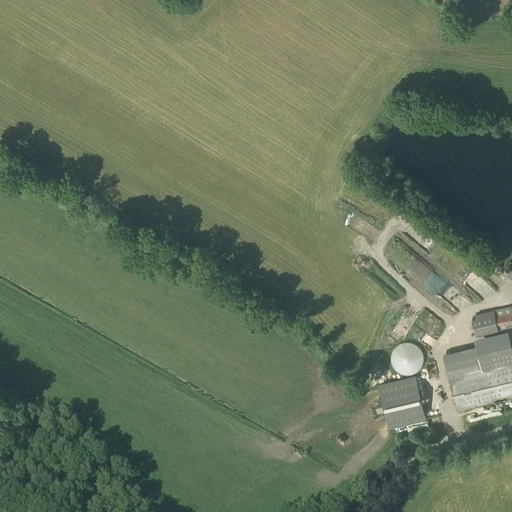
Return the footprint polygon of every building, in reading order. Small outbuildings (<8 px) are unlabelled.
[(450,250),(447,253),(457,260),(459,256),(450,250)] [(463,263),(453,272),(470,291),(481,281),(463,263)] [(426,265),(417,274),(449,303),(458,293),(426,265)] [(476,337),(511,328),(511,309),(511,307),(475,315),(476,318),(472,319),(476,337)] [(511,397),(511,346),(508,330),(474,338),(476,346),(443,354),(449,379),(456,411),(511,397)] [(424,357),(424,353),(423,350),(421,348),(419,345),(417,343),(415,342),(411,341),(408,341),(406,341),(403,342),(400,344),(397,346),(396,348),(394,350),(393,354),(393,357),(393,359),(394,362),(396,365),(397,367),(400,369),(402,371),(405,372),(408,372),(411,372),(414,371),(416,370),(419,368),(421,366),(423,363),(424,360),(424,357)] [(419,372),(422,399),(434,397),(431,380),(429,380),(428,371),(419,372)] [(389,427),(425,418),(415,376),(379,385),(389,427)]
